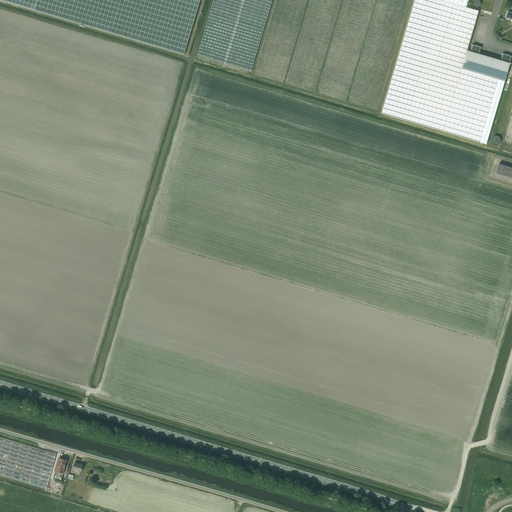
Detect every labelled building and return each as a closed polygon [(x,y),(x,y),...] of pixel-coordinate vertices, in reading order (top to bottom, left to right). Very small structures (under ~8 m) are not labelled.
[(0,0),(34,11),(39,12),(40,12),(42,13),(106,32),(108,32),(185,55),(200,0),(0,0)] [(272,0),(213,0),(197,55),(217,61),(217,64),(234,69),(235,66),(251,71),(272,0)] [(461,68),(467,51),(478,11),(466,8),(468,0),(441,0),(440,0),(414,0),(381,114),(486,144),(505,81),(461,68)] [(470,52),(467,51),(461,68),(505,81),(510,63),(509,63),(511,56),(503,54),(501,60),(478,54),(480,47),(472,45),(470,52)] [(511,178),(511,167),(499,164),(496,174),(511,178)] [(0,475),(14,480),(45,489),(47,480),(54,457),(55,455),(0,438),(0,475)] [(63,473),(67,460),(59,458),(55,470),(63,473)] [(74,462),(72,468),(81,471),(82,465),(74,462)]
